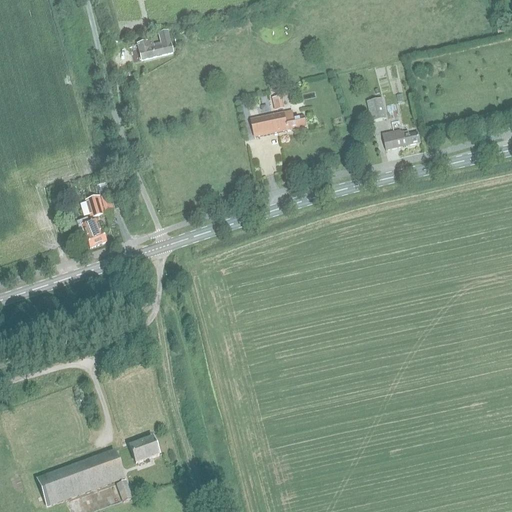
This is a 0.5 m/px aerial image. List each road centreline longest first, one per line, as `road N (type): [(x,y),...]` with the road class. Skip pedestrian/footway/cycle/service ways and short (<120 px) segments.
road 1 (secondary): [(165,247),(511,150)]
road 2 (unclassified): [(165,247),(116,122),(85,0)]
road 3 (unclassified): [(149,318),(200,511)]
road 4 (secondary): [(0,301),(165,247)]
road 5 (unclassified): [(0,372),(149,318)]
